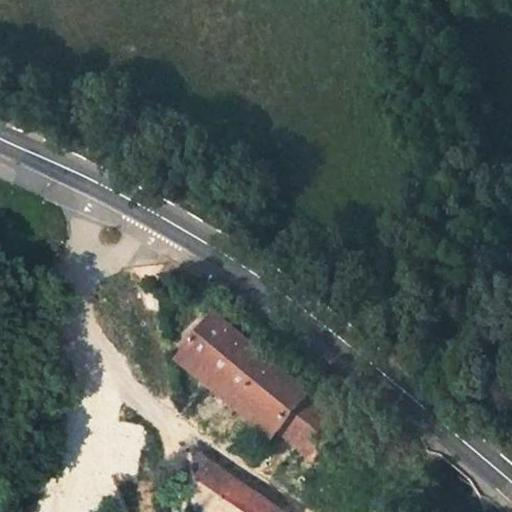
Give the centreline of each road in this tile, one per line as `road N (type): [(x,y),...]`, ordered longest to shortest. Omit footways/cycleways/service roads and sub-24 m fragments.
road 1 (tertiary): [(0,138),(225,255),(511,482)]
road 2 (track): [(0,415),(62,306),(106,187)]
